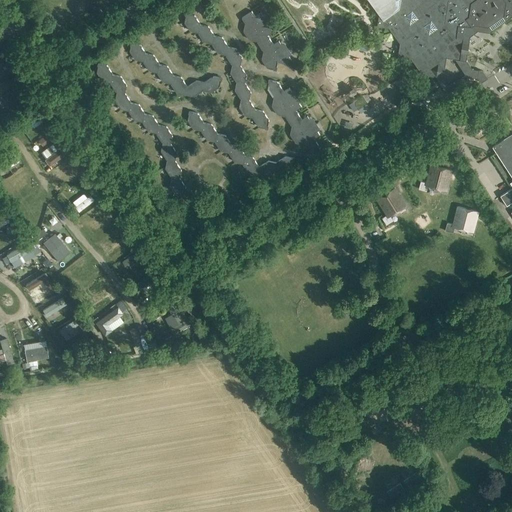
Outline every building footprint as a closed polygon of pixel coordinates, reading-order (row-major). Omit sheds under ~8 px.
[(511,0),(369,0),(379,14),(377,26),(389,28),(400,43),(398,57),(411,59),(422,74),(443,77),(447,57),(455,59),(468,77),(470,76),(477,77),(481,83),(488,78),(482,70),(474,69),(472,69),(466,60),(470,36),(478,30),(489,32),(511,15),(511,0)] [(255,16),(252,11),(243,18),(246,22),(244,30),(247,34),(270,20),(266,14),(263,16),(261,12),(255,16)] [(195,15),(186,13),(185,21),(191,31),(199,33),(201,24),(195,15)] [(270,20),(247,34),(250,39),(258,41),(261,46),(270,39),(268,35),(273,31),(271,27),(274,26),(270,20)] [(208,26),(201,24),(199,33),(205,42),(212,44),(214,35),(208,26)] [(222,37),(214,35),(212,44),(219,53),(226,55),(228,47),(222,37)] [(270,39),(261,46),(264,50),(262,58),(265,63),(288,48),(284,42),(281,44),(279,40),(273,44),(270,39)] [(132,42),(130,50),(132,54),(142,47),(140,44),(132,42)] [(142,47),(132,54),(136,60),(144,61),(146,53),(142,47)] [(236,48),(228,47),(226,55),(232,64),(240,65),(242,58),(236,48)] [(292,54),(288,48),(265,63),(268,67),(276,69),(278,62),(286,63),(292,59),(289,56),(292,54)] [(154,55),(146,53),(144,61),(150,71),(158,72),(160,64),(154,55)] [(107,65),(99,63),(97,71),(103,81),(111,82),(113,74),(107,65)] [(167,66),(160,64),(158,72),(164,82),(171,83),(174,75),(167,66)] [(232,64),(231,72),(234,77),(244,70),(240,65),(232,64)] [(244,70),(234,77),(237,81),(245,83),(247,75),(244,70)] [(121,76),(113,74),(111,82),(117,92),(125,93),(127,85),(121,76)] [(174,75),(171,83),(178,93),(185,94),(187,86),(181,77),(174,75)] [(213,76),(209,79),(215,89),(219,86),(222,77),(213,76)] [(204,82),(203,90),(210,92),(215,89),(209,79),(204,82)] [(187,86),(185,94),(193,96),(203,90),(204,82),(196,80),(187,86)] [(270,80),(268,88),(274,97),(272,105),(275,110),(298,95),(294,89),(292,91),(289,87),(283,90),(278,81),(270,80)] [(237,81),(235,89),(238,94),(248,87),(245,83),(237,81)] [(248,87),(238,94),(241,98),(249,100),(251,92),(248,87)] [(21,90),(5,101),(13,113),(29,102),(21,90)] [(125,93),(117,92),(115,99),(121,109),(129,111),(131,102),(125,93)] [(397,102),(401,96),(395,93),(392,100),(397,102)] [(298,95),(275,110),(278,114),(286,116),(289,121),(299,114),(296,110),(302,106),(299,103),(302,101),(298,95)] [(357,109),(367,102),(363,95),(352,102),(357,109)] [(249,100),(241,98),(239,106),(246,116),(253,117),(255,109),(249,100)] [(139,104),(131,102),(129,111),(135,120),(143,122),(145,113),(139,104)] [(42,106),(24,118),(28,124),(30,123),(33,127),(47,118),(44,114),(46,112),(45,110),(42,106)] [(263,111),(255,109),(253,117),(259,127),(268,128),(269,121),(263,111)] [(194,129),(202,130),(204,122),(198,113),(190,111),(188,119),(194,129)] [(153,115),(145,113),(143,122),(149,131),(157,133),(159,125),(153,115)] [(299,114),(289,121),(292,125),(291,134),(294,138),(317,123),(313,117),(310,119),(308,115),(302,119),(299,114)] [(208,140),(216,141),(218,133),(212,124),(204,122),(202,130),(208,140)] [(317,123),(294,138),(297,143),(304,144),(311,154),(318,156),(320,147),(314,138),(320,135),(318,131),(320,129),(317,123)] [(167,126),(159,125),(157,133),(163,142),(171,144),(173,136),(167,126)] [(222,151),(229,153),(232,145),(225,135),(218,133),(216,141),(222,151)] [(511,133),(492,147),(511,177),(511,187),(500,196),(506,206),(511,202),(511,133)] [(49,141),(45,135),(40,139),(44,144),(49,141)] [(44,160),(48,166),(67,152),(54,135),(49,138),(58,150),(44,160)] [(171,144),(163,142),(161,150),(167,159),(176,161),(177,153),(171,144)] [(236,162),(243,164),(245,156),(239,146),(232,145),(229,153),(236,162)] [(9,149),(0,154),(8,168),(18,162),(9,149)] [(245,156),(243,164),(249,173),(257,175),(259,166),(253,157),(245,156)] [(286,156),(276,162),(274,170),(282,172),(292,166),(294,158),(286,156)] [(64,178),(78,168),(74,163),(75,162),(71,157),(54,170),(57,175),(60,172),(64,178)] [(176,161),(167,159),(166,167),(172,176),(180,178),(182,170),(176,161)] [(268,160),(259,166),(257,175),(265,176),(274,170),(276,162),(268,160)] [(451,170),(431,164),(426,184),(446,190),(451,170)] [(24,180),(20,174),(2,185),(7,191),(24,180)] [(172,176),(170,184),(176,194),(184,195),(186,187),(180,178),(172,176)] [(395,188),(377,199),(388,216),(406,205),(395,188)] [(36,220),(47,213),(34,194),(23,201),(36,220)] [(79,211),(93,200),(90,196),(87,198),(84,194),(73,202),(77,206),(75,207),(79,211)] [(101,205),(86,216),(90,221),(90,220),(94,225),(107,215),(101,205)] [(478,211),(458,206),(453,226),(473,231),(478,211)] [(2,210),(1,209),(0,209),(0,221),(2,225),(9,221),(2,210)] [(42,228),(38,232),(41,237),(46,233),(42,228)] [(118,230),(99,244),(103,249),(116,240),(121,247),(127,242),(118,230)] [(43,244),(40,246),(44,251),(47,249),(58,263),(64,258),(70,253),(58,238),(56,236),(54,234),(42,243),(43,244)] [(31,249),(36,246),(33,240),(28,243),(31,249)] [(28,243),(7,255),(14,267),(35,255),(28,243)] [(141,263),(134,254),(118,265),(121,269),(124,267),(127,272),(141,263)] [(76,261),(79,268),(88,264),(85,257),(76,261)] [(101,276),(97,271),(94,273),(90,268),(75,277),(82,288),(101,276)] [(45,273),(26,285),(29,290),(37,285),(43,281),(50,292),(50,293),(55,290),(45,273)] [(152,273),(133,286),(137,291),(143,287),(146,293),(153,288),(149,283),(156,278),(152,273)] [(89,301),(108,288),(102,280),(84,293),(89,301)] [(101,297),(93,302),(100,311),(110,304),(107,300),(105,302),(101,297)] [(59,300),(44,309),(50,319),(65,310),(59,300)] [(118,305),(96,321),(101,328),(105,334),(112,329),(123,321),(119,315),(123,312),(118,305)] [(172,314),(165,318),(172,329),(171,330),(175,335),(188,327),(184,321),(174,305),(169,309),(172,314)] [(74,320),(58,331),(61,335),(62,335),(66,341),(78,332),(74,327),(78,325),(74,320)] [(138,336),(132,338),(135,345),(132,346),(135,354),(144,350),(141,343),(138,336)] [(0,361),(5,359),(7,364),(14,362),(6,338),(0,339),(0,341),(3,352),(0,353),(0,361)] [(107,343),(101,347),(108,357),(113,354),(107,343)] [(46,346),(24,349),(26,361),(48,357),(46,346)] [(415,472),(404,479),(408,487),(420,479),(415,472)] [(404,490),(399,483),(388,490),(393,497),(404,490)]
